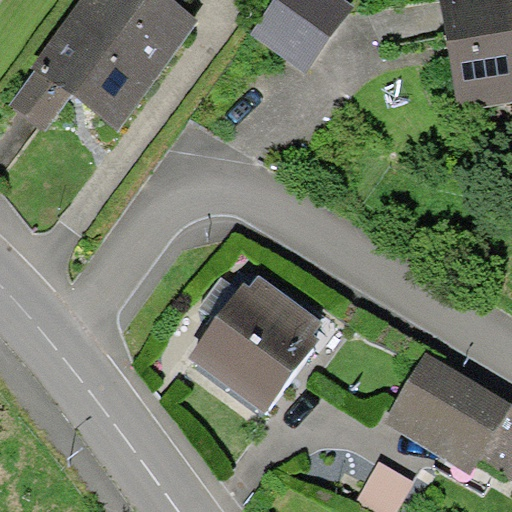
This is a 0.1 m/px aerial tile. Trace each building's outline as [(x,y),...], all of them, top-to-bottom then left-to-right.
[(94,0),(44,69),(46,70),(30,92),(56,112),(72,89),(94,105),(117,123),(189,25),(175,15),(185,0),(94,0)] [(511,0),(447,0),(465,104),(511,96),(511,0)] [(201,309),(222,324),(244,293),(224,278),(201,309)] [(228,383),(268,413),(317,347),(311,343),(322,330),(260,284),(250,297),(244,293),(222,324),(196,359),(228,383)] [(398,410),(480,459),(509,412),(427,362),(398,410)] [(511,402),(511,403),(509,412),(480,459),(509,477),(511,472),(511,402)]
